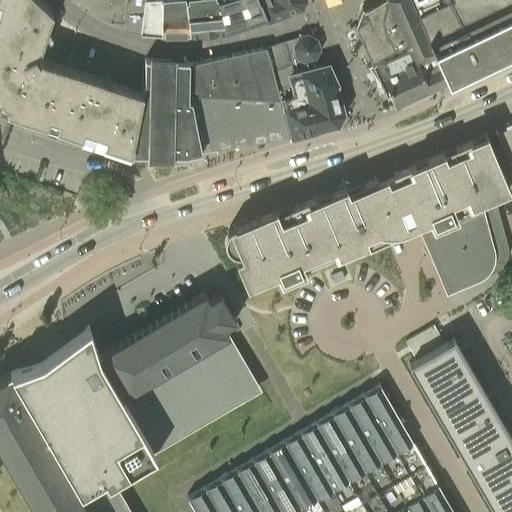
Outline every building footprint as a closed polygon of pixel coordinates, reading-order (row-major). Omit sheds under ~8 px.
[(0,0),(0,108),(22,115),(22,117),(24,120),(30,122),(33,120),(33,119),(130,151),(142,92),(41,58),(39,56),(38,52),(52,11),(40,0),(0,0)] [(128,0),(125,24),(141,26),(140,34),(144,34),(161,36),(161,0),(128,0)] [(161,0),(161,36),(189,35),(184,0),(161,0)] [(184,0),(189,35),(202,34),(225,32),(216,0),(184,0)] [(216,0),(225,32),(267,18),(259,0),(216,0)] [(259,0),(267,18),(301,5),(303,0),(259,0)] [(378,0),(363,9),(361,7),(355,23),(354,24),(371,63),(367,64),(385,90),(394,103),(395,105),(447,81),(416,16),(408,0),(378,0)] [(449,0),(408,0),(416,16),(449,0)] [(511,0),(449,0),(416,16),(447,81),(511,49),(511,0)] [(280,48),(278,42),(266,46),(281,101),(289,99),(283,75),(316,66),(314,58),(319,49),(317,39),(308,34),(298,36),(299,40),(293,45),(280,48)] [(266,46),(193,62),(190,102),(194,102),(199,150),(290,136),(281,101),(266,46)] [(143,83),(142,92),(130,151),(130,152),(186,154),(199,150),(194,102),(190,102),(193,62),(149,59),(144,58),(144,72),(144,83),(143,83)] [(327,63),(316,66),(283,75),(289,99),(281,101),(290,136),(318,129),(318,128),(336,123),(343,112),(335,83),(336,83),(327,63)] [(511,120),(496,127),(511,165),(511,120)] [(443,150),(426,158),(425,155),(413,160),(414,163),(392,172),(385,175),(376,179),(375,176),(360,182),(358,179),(330,192),(328,189),(289,205),(288,202),(231,227),(228,228),(227,229),(226,231),(225,233),(224,235),(224,236),(223,237),(223,239),(223,240),(224,242),(224,243),(225,245),(225,246),(226,247),(227,249),(229,251),(232,252),(235,253),(236,253),(238,253),(241,253),(243,252),(245,257),(239,260),(248,281),(251,289),(299,269),(300,273),(386,237),(405,228),(412,225),(416,224),(417,227),(419,226),(425,239),(434,255),(439,262),(448,273),(462,286),(470,282),(470,283),(478,279),(482,277),(483,276),(485,274),(488,272),(490,269),(491,266),(493,263),(493,261),(494,258),(494,255),(494,251),(494,249),(493,247),(499,246),(505,244),(507,244),(496,203),(494,194),(509,188),(485,133),(483,133),(482,130),(470,135),(472,138),(455,146),(453,143),(442,148),(443,150)] [(10,372),(11,374),(9,375),(8,373),(0,377),(0,448),(37,511),(126,511),(105,475),(259,387),(224,326),(236,320),(221,294),(209,300),(205,293),(158,320),(142,330),(100,354),(102,356),(99,358),(98,355),(90,332),(88,326),(72,348),(73,349),(59,358),(42,367),(41,367),(10,372)] [(405,340),(408,346),(412,352),(414,357),(442,340),(433,324),(405,340)] [(414,357),(504,511),(511,511),(511,451),(446,338),(442,340),(414,357)] [(363,392),(362,393),(396,451),(412,441),(403,425),(392,407),(380,385),(379,383),(377,384),(377,385),(363,393),(363,392)] [(347,402),(346,402),(380,460),(396,451),(362,393),(361,393),(361,394),(347,403),(347,402)] [(331,411),(330,411),(364,469),(380,460),(346,402),(345,403),(346,404),(331,412),(331,411)] [(364,469),(330,411),(329,412),(330,413),(315,421),(315,420),(314,421),(348,479),(364,469)] [(299,429),(298,430),(332,488),(348,479),(314,421),(313,421),(314,422),(300,430),(299,429)] [(283,439),(282,439),(316,497),(332,488),(298,430),(297,430),(298,431),(284,440),(283,439)] [(316,497),(282,439),(281,440),(282,441),(268,449),(267,448),(266,448),(300,507),(316,497)] [(251,457),(250,458),(281,511),(290,511),(300,507),(266,448),(265,449),(266,450),(252,458),(251,457)] [(281,511),(250,458),(249,458),(250,459),(236,468),(235,467),(234,467),(260,511),(281,511)] [(260,511),(234,467),(233,468),(234,469),(220,477),(219,476),(218,476),(239,511),(260,511)] [(239,511),(218,476),(218,477),(218,478),(204,486),(203,485),(202,486),(217,511),(239,511)] [(453,511),(437,484),(421,494),(431,511),(453,511)] [(217,511),(202,486),(202,487),(188,496),(187,495),(186,496),(187,498),(187,497),(195,511),(217,511)] [(431,511),(421,494),(405,503),(409,511),(431,511)] [(409,511),(405,503),(388,511),(409,511)]
